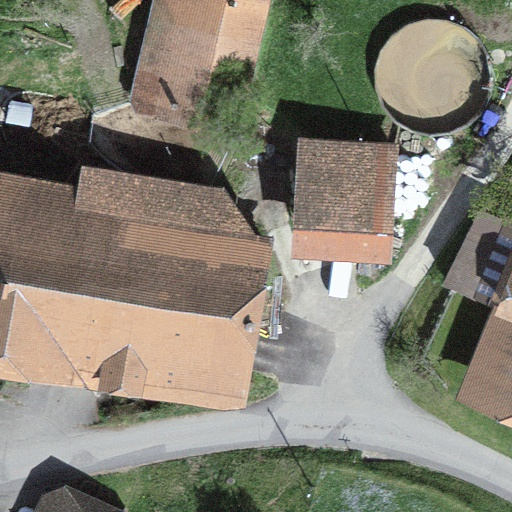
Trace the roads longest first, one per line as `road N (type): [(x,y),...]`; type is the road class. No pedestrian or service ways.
road 1 (track): [(511,495),(317,402),(511,113)]
road 2 (unclassified): [(317,402),(0,468)]
